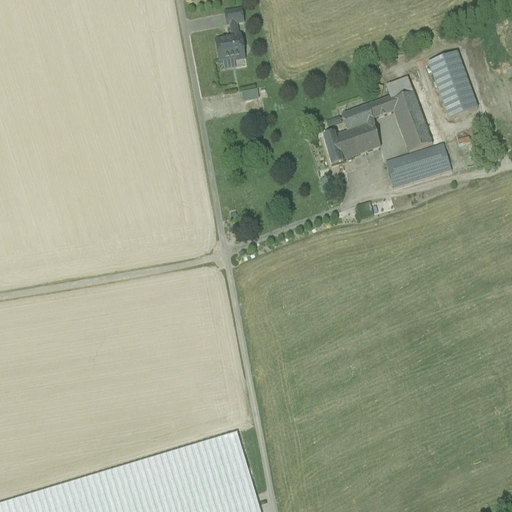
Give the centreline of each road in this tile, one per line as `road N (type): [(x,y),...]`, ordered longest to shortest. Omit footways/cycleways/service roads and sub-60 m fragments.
road 1 (track): [(277,511),(225,255)]
road 2 (track): [(225,255),(180,0)]
road 3 (track): [(508,169),(460,54),(439,53),(387,80)]
road 4 (track): [(511,168),(381,198)]
